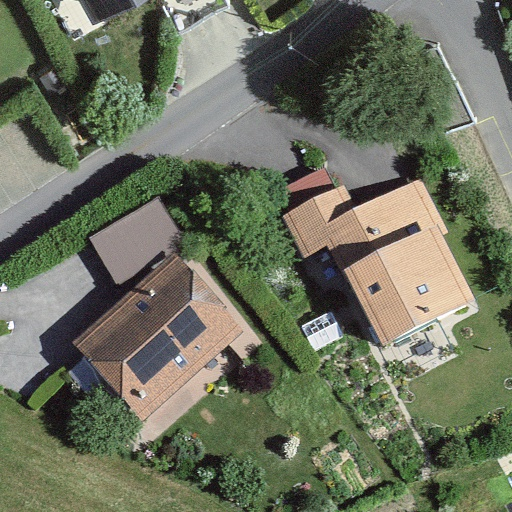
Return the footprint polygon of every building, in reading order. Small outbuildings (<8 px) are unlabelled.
[(85,0),(97,23),(140,0),(85,0)] [(478,117),(440,43),(411,58),(449,132),(478,117)] [(350,189),(288,218),(309,261),(334,249),(384,352),(477,307),(445,239),(451,236),(425,181),(361,211),(350,189)] [(157,198),(91,238),(124,291),(190,251),(157,198)] [(179,260),(78,352),(148,428),(249,336),(179,260)]
